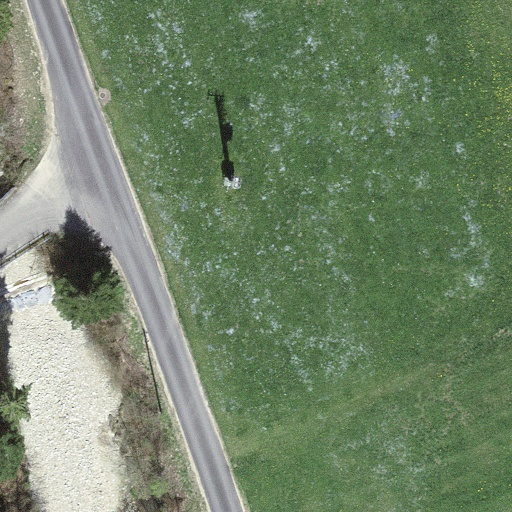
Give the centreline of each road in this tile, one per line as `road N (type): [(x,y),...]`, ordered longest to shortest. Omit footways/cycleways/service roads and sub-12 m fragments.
road 1 (unclassified): [(223,511),(40,0)]
road 2 (track): [(102,174),(0,249)]
